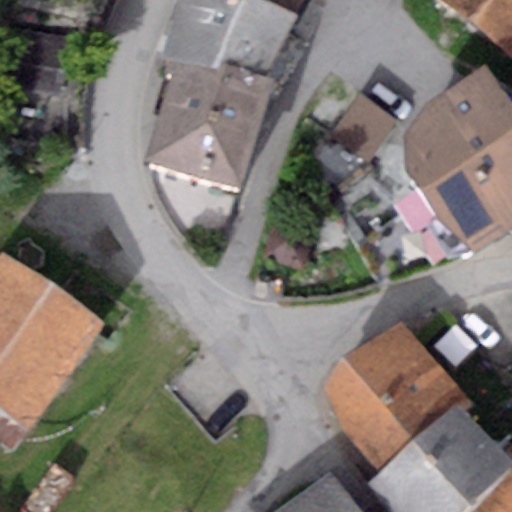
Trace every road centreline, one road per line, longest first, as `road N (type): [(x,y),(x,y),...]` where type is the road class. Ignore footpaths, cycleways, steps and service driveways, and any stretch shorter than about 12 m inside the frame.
road 1 (residential): [(259,356),(156,254),(116,188),(115,110),(153,0)]
road 2 (residential): [(259,356),(435,290),(511,272)]
road 3 (residential): [(372,511),(259,356)]
